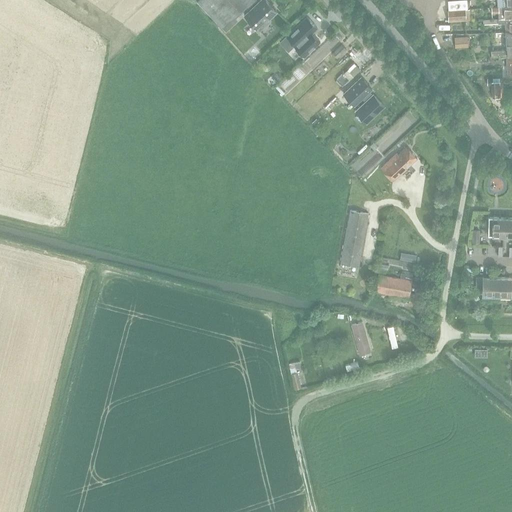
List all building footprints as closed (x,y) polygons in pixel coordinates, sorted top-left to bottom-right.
[(197,0),(197,1),(222,28),(251,0),(197,0)] [(259,0),(244,15),(257,30),(258,29),(259,31),(268,22),(267,21),(276,12),(265,0),(259,0)] [(448,10),(464,9),(467,9),(466,0),(451,0),(447,0),(448,10)] [(313,2),(309,6),(319,15),(323,11),(313,2)] [(511,18),(511,6),(505,7),(497,7),(491,7),(491,12),(498,12),(498,19),(511,18)] [(449,18),(465,17),(464,9),(448,10),(449,18)] [(306,16),(286,36),(294,44),(293,45),(304,57),(320,41),(311,33),(317,28),(306,16)] [(511,31),(511,18),(498,19),(482,20),(483,24),(505,23),(505,32),(511,31)] [(469,39),(467,39),(467,37),(454,38),(455,48),(470,47),(469,39)] [(507,55),(511,54),(511,43),(506,44),(506,46),(507,46),(507,50),(490,51),(491,56),(506,55),(507,55)] [(332,54),(336,58),(346,50),(341,45),(332,54)] [(262,55),(253,46),(246,53),(254,62),(262,55)] [(348,73),(352,78),(360,70),(356,66),(348,73)] [(278,72),(272,78),(276,82),(282,76),(278,72)] [(355,111),(365,123),(383,107),(373,95),(370,97),(367,93),(371,89),(361,77),(343,93),(354,105),(362,98),(365,102),(355,111)] [(500,96),(500,85),(499,85),(499,78),(491,78),(491,85),(490,85),(491,96),(492,96),(492,98),(498,98),(498,96),(500,96)] [(402,127),(419,109),(409,100),(392,118),(402,127)] [(380,168),(392,181),(417,158),(406,147),(396,156),(395,155),(380,168)] [(502,171),(492,176),(497,186),(507,181),(502,171)] [(361,266),(370,214),(351,211),(342,263),(361,266)] [(503,236),(503,218),(488,217),(488,235),(503,236)] [(511,236),(511,217),(503,218),(503,236),(511,236)] [(399,259),(415,262),(419,263),(420,259),(416,258),(416,255),(401,252),(399,259)] [(413,281),(411,280),(412,275),(401,273),(400,278),(379,275),(376,292),(410,298),(413,281)] [(500,295),(500,277),(476,276),(475,288),(482,289),(482,295),(500,295)] [(511,295),(511,282),(511,277),(500,277),(500,295),(511,296),(511,295)] [(371,352),(362,321),(351,324),(359,355),(371,352)] [(393,327),(387,328),(391,349),(398,347),(393,327)] [(288,364),(294,389),(301,388),(297,372),(296,369),(301,368),(299,358),(291,360),(291,363),(288,364)] [(357,362),(345,366),(346,371),(359,368),(357,362)]
